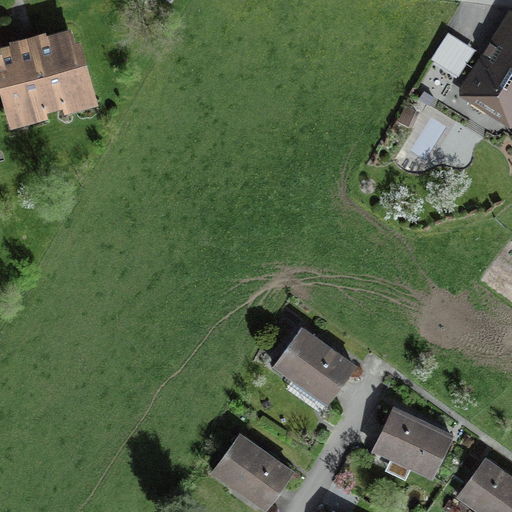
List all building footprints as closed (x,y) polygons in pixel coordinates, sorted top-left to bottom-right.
[(511,14),(467,90),(511,116),(511,14)] [(26,44),(0,51),(0,84),(5,84),(13,116),(83,97),(66,33),(26,44)] [(361,368),(304,330),(276,371),(333,409),(361,368)] [(458,437),(397,409),(375,454),(436,483),(458,437)] [(273,511),(300,473),(243,435),(213,480),(260,511),(273,511)] [(511,511),(511,478),(486,460),(459,499),(478,511),(511,511)]
